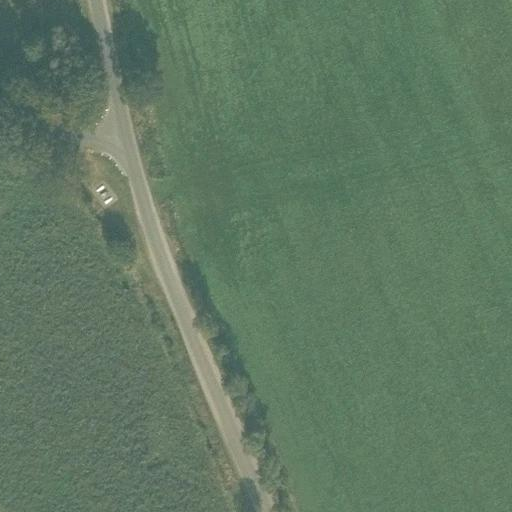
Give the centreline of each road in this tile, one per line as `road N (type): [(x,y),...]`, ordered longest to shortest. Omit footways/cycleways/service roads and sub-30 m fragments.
road 1 (unclassified): [(257,511),(183,341),(120,137)]
road 2 (unclassified): [(120,137),(92,0)]
road 3 (unclassified): [(120,137),(62,146),(0,97)]
